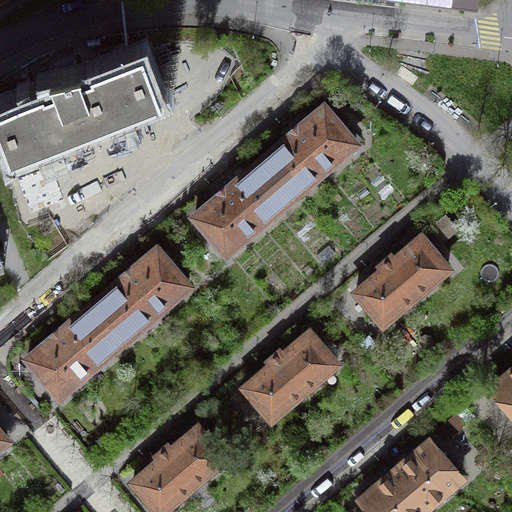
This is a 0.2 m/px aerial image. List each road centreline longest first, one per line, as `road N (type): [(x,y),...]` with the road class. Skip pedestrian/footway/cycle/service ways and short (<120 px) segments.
road 1 (residential): [(60,511),(475,155)]
road 2 (residential): [(0,324),(326,44)]
road 3 (residential): [(331,16),(140,7),(38,34),(0,55)]
road 4 (residential): [(283,511),(511,317)]
road 5 (residential): [(326,44),(475,155)]
road 6 (residential): [(511,36),(331,16)]
